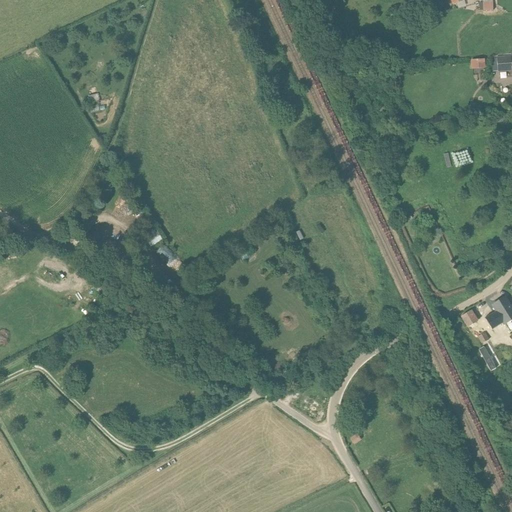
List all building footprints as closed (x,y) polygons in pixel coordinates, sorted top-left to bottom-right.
[(493,11),(492,3),(483,3),(483,4),(479,4),(479,11),(483,11),(483,12),(493,11)] [(511,55),(496,57),(489,58),(490,73),(497,72),(511,71),(511,55)] [(484,60),(470,61),(470,69),(484,68),(484,60)] [(152,245),(164,239),(157,226),(145,232),(152,245)] [(493,314),(485,319),(492,330),(503,324),(504,325),(509,333),(511,331),(511,310),(504,298),(492,305),(496,312),(496,313),(493,314)] [(470,311),(461,317),(468,328),(477,322),(470,311)] [(484,334),(478,337),(482,344),(488,341),(484,334)] [(326,410),(308,398),(298,412),(317,424),(326,410)] [(361,440),(357,434),(350,439),(354,444),(361,440)]
